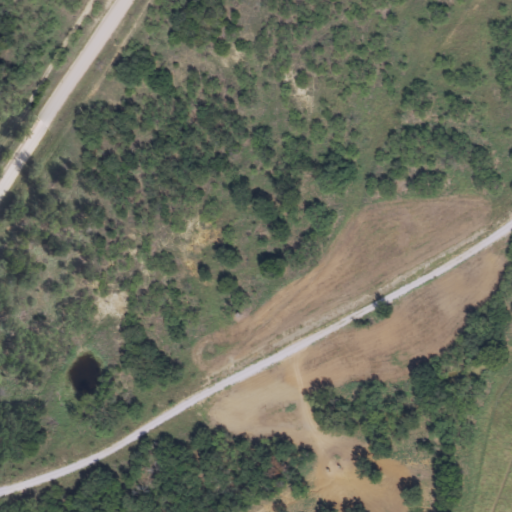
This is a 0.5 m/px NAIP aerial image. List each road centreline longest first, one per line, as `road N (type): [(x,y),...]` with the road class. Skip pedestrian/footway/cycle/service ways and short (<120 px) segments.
road 1 (residential): [(511,223),(119,444),(0,493)]
road 2 (residential): [(0,199),(129,0)]
